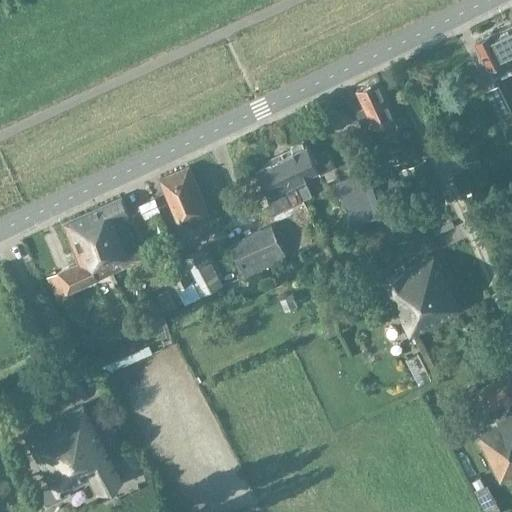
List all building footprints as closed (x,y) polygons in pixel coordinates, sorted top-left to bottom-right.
[(494,78),(511,68),(511,44),(504,28),(492,33),(491,32),(475,40),(494,78)] [(365,134),(397,118),(378,80),(356,91),(364,108),(355,113),(365,134)] [(497,116),(511,109),(498,84),(485,91),(497,116)] [(307,145),(282,157),(301,199),(311,194),(305,182),(300,184),(298,179),(318,170),(320,174),(335,167),(327,150),(313,157),(307,145)] [(275,211),(301,199),(282,157),(256,169),(268,193),(267,194),(275,211)] [(410,192),(432,184),(425,165),(403,173),(410,192)] [(191,226),(195,225),(193,220),(209,214),(188,166),(159,179),(179,226),(189,222),(191,226)] [(364,171),(336,182),(352,226),(393,211),(390,203),(401,198),(390,170),(379,174),(376,167),(364,172),(364,171)] [(87,212),(112,272),(141,259),(122,215),(127,212),(121,197),(87,212)] [(67,293),(112,272),(87,212),(63,223),(79,263),(46,278),(58,303),(69,297),(67,293)] [(310,239),(283,251),(271,224),(229,243),(245,278),(314,246),(310,239)] [(175,288),(192,279),(176,247),(159,257),(175,288)] [(409,337),(462,310),(434,255),(381,282),(409,337)] [(168,291),(157,296),(165,312),(175,307),(168,291)] [(478,435),(500,481),(511,475),(511,376),(511,374),(477,390),(492,421),(495,419),(498,425),(478,435)] [(81,406),(23,436),(48,485),(37,491),(42,502),(40,503),(42,508),(57,501),(55,496),(87,479),(95,494),(120,481),(81,406)] [(125,511),(149,511),(162,506),(151,483),(119,499),(125,511)] [(486,484),(474,491),(485,511),(486,511),(498,506),(486,484)]
